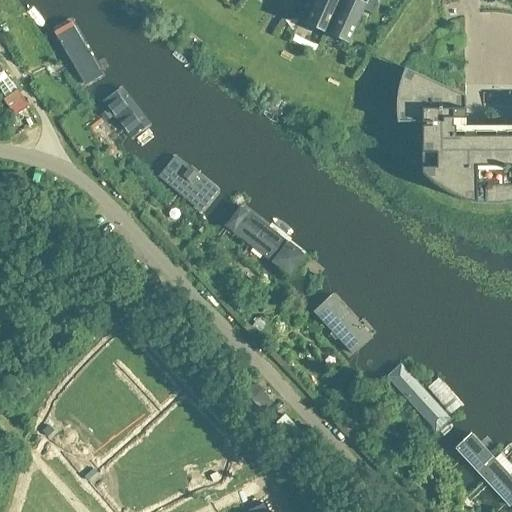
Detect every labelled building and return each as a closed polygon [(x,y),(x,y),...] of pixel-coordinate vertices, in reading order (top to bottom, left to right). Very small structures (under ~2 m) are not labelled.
[(85,54),(42,0),(24,0),(20,4),(69,67),(85,54)] [(327,34),(341,0),(315,0),(305,24),(327,34)] [(348,44),(368,0),(341,0),(327,34),(348,44)] [(465,119),(465,96),(405,68),(402,75),(400,81),(399,85),(398,88),(397,91),(397,95),(396,102),(396,109),(396,116),(397,123),(398,129),(400,136),(401,139),(403,146),(404,149),(406,152),(409,158),(413,164),(415,167),(419,172),(424,177),(426,179),(432,184),(434,186),(440,190),(446,193),(452,196),(455,198),(462,200),(465,201),(472,203),(479,204),(486,205),(493,205),(496,205),(500,205),(507,204),(511,202),(511,136),(455,136),(455,131),(455,126),(453,126),(453,119),(465,119)] [(1,73),(0,73),(0,88),(3,94),(11,89),(1,73)] [(8,95),(3,99),(12,112),(14,115),(18,112),(28,105),(17,89),(15,90),(8,95)] [(163,152),(111,91),(96,104),(148,165),(163,152)] [(4,175),(4,190),(23,190),(23,175),(4,175)] [(219,203),(175,180),(166,198),(210,221),(219,203)] [(334,314),(278,257),(264,271),(319,328),(334,314)] [(252,325),(251,326),(259,336),(270,327),(261,317),(252,325)] [(270,327),(259,336),(266,344),(268,342),(277,334),(270,327)] [(408,393),(352,336),(338,350),(394,407),(408,393)] [(252,385),(245,392),(264,413),(272,406),(275,403),(255,382),(252,385)] [(478,472),(423,414),(409,427),(463,486),(478,472)] [(511,511),(511,506),(483,477),(468,490),(489,511),(511,511)] [(274,511),(265,511),(262,505),(264,504),(263,503),(244,511),(274,511)]
